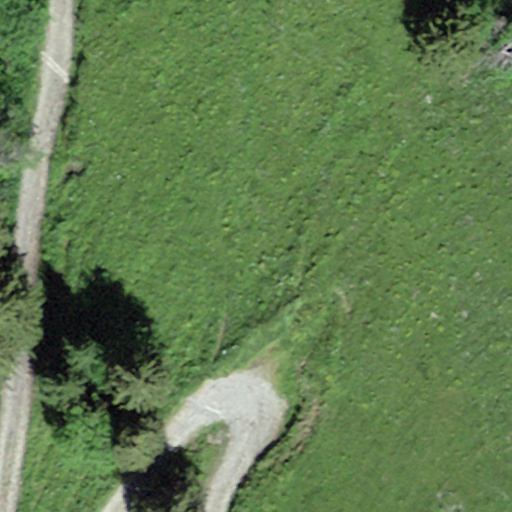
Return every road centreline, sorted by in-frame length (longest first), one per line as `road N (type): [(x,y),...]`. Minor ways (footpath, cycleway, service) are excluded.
road 1 (track): [(56,0),(57,65),(33,197),(3,511)]
road 2 (track): [(117,511),(195,410),(241,393),(263,414),(218,511)]
